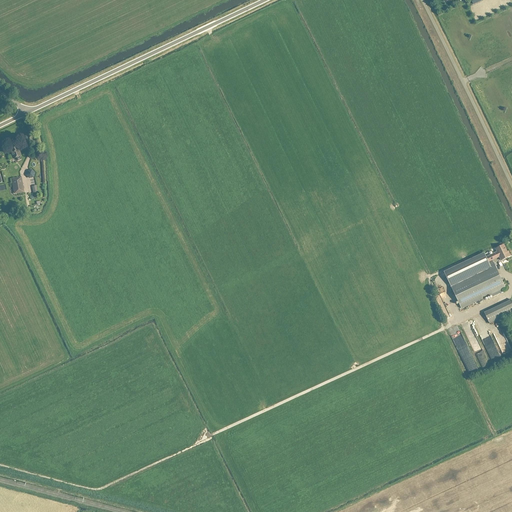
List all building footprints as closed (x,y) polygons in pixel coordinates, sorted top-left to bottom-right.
[(18,144),(9,147),(13,159),(16,157),(18,161),(21,160),(20,156),(22,155),(18,144)] [(21,177),(14,178),(12,179),(14,193),(23,192),(21,177)] [(492,260),(499,257),(501,260),(510,256),(508,252),(507,252),(504,245),(495,249),(497,252),(486,257),(484,253),(444,272),(461,309),(505,288),(494,263),(493,263),(492,260)] [(511,312),(511,301),(511,300),(507,302),(484,313),(489,324),(511,312)] [(491,358),(497,356),(486,329),(479,332),(491,358)]
